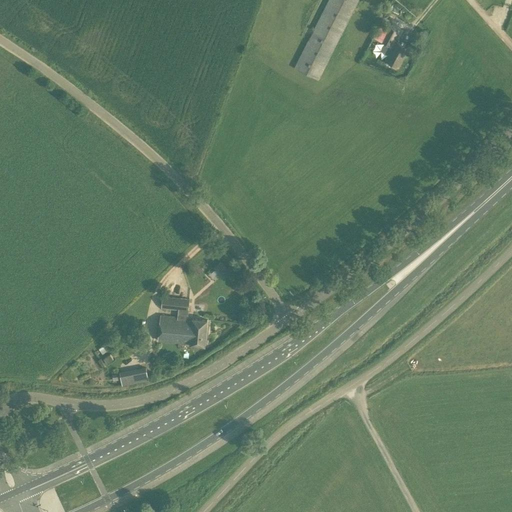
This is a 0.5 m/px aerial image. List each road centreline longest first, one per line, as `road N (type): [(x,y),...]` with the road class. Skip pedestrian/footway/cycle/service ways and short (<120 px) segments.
road 1 (primary): [(503,185),(260,364),(14,493)]
road 2 (primary): [(193,449),(357,323),(503,185)]
road 3 (unclassified): [(204,511),(273,438),(410,340),(511,248)]
road 4 (unclassified): [(293,314),(208,211),(137,142),(0,41)]
road 5 (unclassified): [(0,409),(25,398),(103,403),(173,387),(293,314)]
road 6 (unclassified): [(293,314),(424,212),(511,126)]
road 7 (primary): [(77,511),(193,449)]
